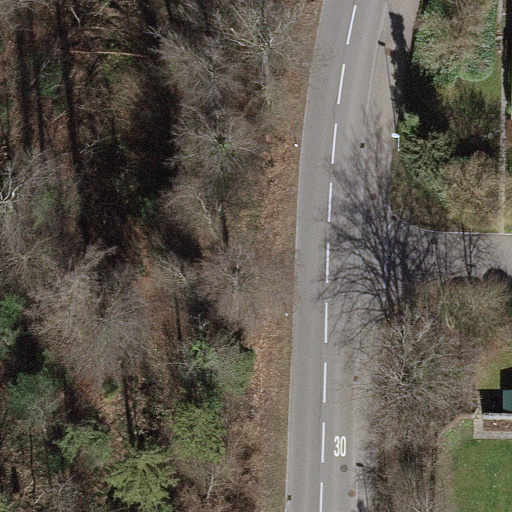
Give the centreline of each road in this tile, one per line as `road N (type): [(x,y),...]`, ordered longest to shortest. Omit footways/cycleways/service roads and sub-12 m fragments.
road 1 (tertiary): [(331,245),(322,511)]
road 2 (tertiary): [(359,0),(331,245)]
road 3 (residential): [(331,245),(511,251)]
